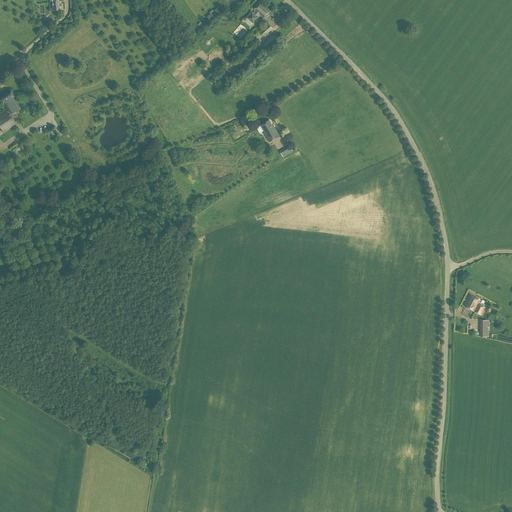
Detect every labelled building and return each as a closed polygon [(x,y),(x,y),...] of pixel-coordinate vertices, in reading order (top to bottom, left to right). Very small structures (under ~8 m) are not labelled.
[(59,1),(52,2),(53,7),(48,8),(49,12),(53,11),(53,10),(59,10),(59,1)] [(281,18),(262,1),(254,10),(255,11),(253,13),(252,12),(247,17),(253,23),(258,17),(257,16),(259,14),(264,18),(268,12),(278,21),(281,18)] [(46,16),(41,19),(45,25),(49,21),(46,16)] [(264,36),(273,29),(268,24),(260,31),(260,32),(258,33),(260,36),(262,34),(264,36)] [(243,26),(236,32),(241,38),(248,32),(243,26)] [(248,70),(263,56),(256,48),(241,62),(248,70)] [(20,107),(13,97),(14,96),(10,91),(0,97),(0,100),(2,104),(3,103),(11,113),(20,107)] [(9,114),(6,111),(0,115),(0,127),(3,132),(16,123),(9,114)] [(274,129),(269,120),(260,125),(261,126),(256,128),(259,132),(263,130),(264,132),(269,142),(280,136),(275,128),(274,129)] [(474,311),(479,303),(480,300),(470,295),(464,306),(474,311)] [(479,303),(474,311),(475,311),(475,312),(480,314),(481,315),(485,307),(479,303)] [(489,327),(489,320),(480,320),(480,336),(489,336),(489,330),(487,330),(487,327),(489,327)]
